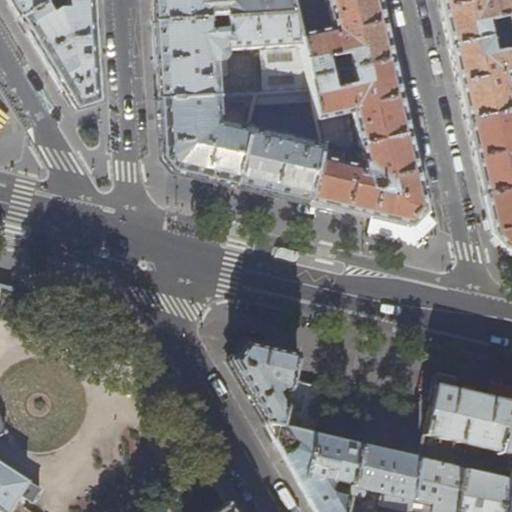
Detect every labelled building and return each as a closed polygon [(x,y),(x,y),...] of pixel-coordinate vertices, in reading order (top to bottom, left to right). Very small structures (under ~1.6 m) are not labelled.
[(6,0),(18,19),(39,6),(35,0),(6,0)] [(94,41),(91,0),(64,0),(64,9),(55,10),(48,14),(42,5),(39,6),(18,19),(43,60),(73,110),(97,102),(94,41)] [(151,0),(152,23),(206,19),(205,10),(224,8),(224,19),(291,15),(287,0),(151,0)] [(379,17),(375,0),(287,0),(291,15),(309,92),(312,104),(320,141),(319,146),(306,203),(350,213),(407,226),(423,210),(413,164),(396,92),(379,17)] [(511,0),(437,0),(437,1),(454,75),(471,151),(483,204),(489,233),(502,248),(511,250),(511,0)] [(291,15),(224,19),(225,31),(207,32),(206,19),(152,23),(154,57),(157,100),(217,97),(216,78),(222,78),(225,75),(224,62),(218,60),(220,58),(221,55),(222,54),(222,51),(260,50),(263,94),(309,92),(291,15)] [(309,92),(263,94),(254,95),(251,107),(312,104),(309,92)] [(217,97),(157,100),(159,129),(161,160),(170,171),(190,176),(233,186),(246,129),(218,122),(217,97)] [(319,146),(246,129),(233,186),(265,191),(306,203),(319,146)] [(242,388),(264,424),(277,427),(293,353),(268,347),(241,341),(227,362),(242,388)] [(476,456),(511,464),(511,403),(479,396),(433,386),(422,436),(478,449),(476,456)] [(0,511),(7,511),(18,495),(28,501),(27,502),(29,503),(31,504),(32,502),(33,500),(38,493),(39,494),(40,491),(37,489),(36,490),(27,484),(28,483),(24,480),(23,481),(0,466),(0,433),(2,432),(2,433),(5,431),(4,429),(0,421),(0,511)] [(319,437),(277,427),(264,424),(284,459),(296,479),(315,511),(343,511),(345,504),(347,497),(334,494),(335,489),(331,488),(332,482),(350,485),(359,445),(319,437)] [(383,451),(359,445),(350,485),(347,495),(363,499),(365,489),(380,492),(378,506),(406,511),(409,511),(417,459),(383,451)] [(504,511),(509,481),(417,459),(409,511),(504,511)] [(230,511),(225,503),(213,511),(230,511)]
